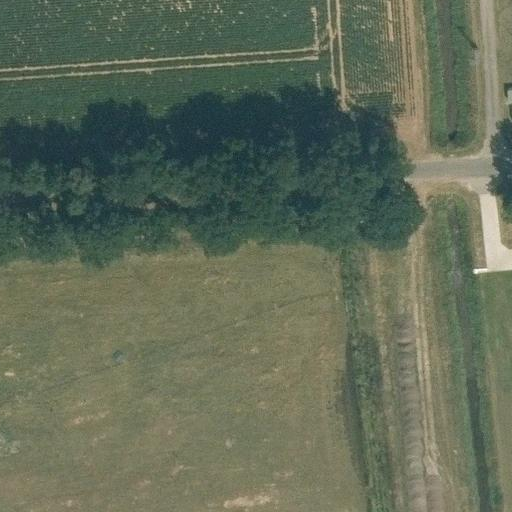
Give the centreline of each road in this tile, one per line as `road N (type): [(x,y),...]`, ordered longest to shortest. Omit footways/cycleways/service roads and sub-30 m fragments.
road 1 (tertiary): [(0,201),(511,173)]
road 2 (track): [(484,0),(495,174)]
